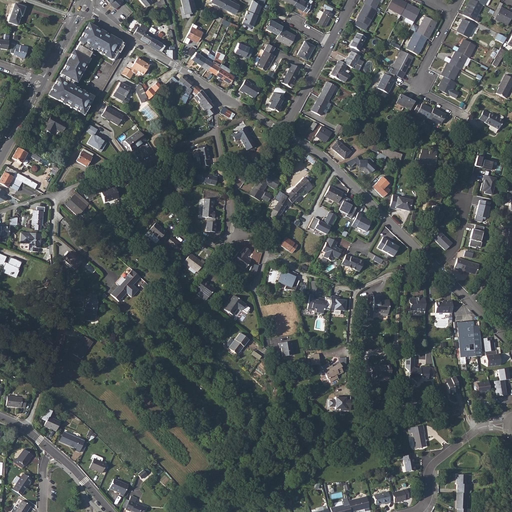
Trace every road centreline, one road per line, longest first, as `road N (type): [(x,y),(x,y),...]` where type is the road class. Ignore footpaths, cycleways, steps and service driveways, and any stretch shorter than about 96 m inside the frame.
road 1 (residential): [(282,130),(316,151),(432,267)]
road 2 (residential): [(267,254),(353,289),(432,267)]
road 3 (residential): [(84,7),(213,90)]
road 4 (residential): [(136,164),(0,210)]
road 5 (residential): [(416,511),(426,503),(434,463),(482,427),(507,426)]
road 6 (residential): [(450,14),(421,82),(427,97),(460,114)]
